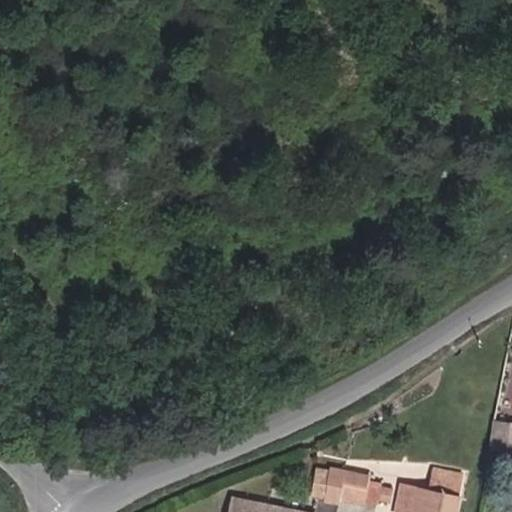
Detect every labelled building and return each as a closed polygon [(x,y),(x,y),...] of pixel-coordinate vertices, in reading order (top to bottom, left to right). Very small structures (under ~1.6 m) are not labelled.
[(511,448),(511,420),(501,419),(497,446),(511,448)] [(378,479),(379,471),(337,465),(337,468),(333,495),(333,498),(347,500),(347,497),(385,502),(388,480),(378,479)] [(333,495),(337,468),(325,466),(322,493),(333,495)] [(439,490),(411,484),(405,511),(407,511),(464,511),(472,474),(444,468),(439,490)] [(322,511),(242,496),(238,511),(322,511)]
